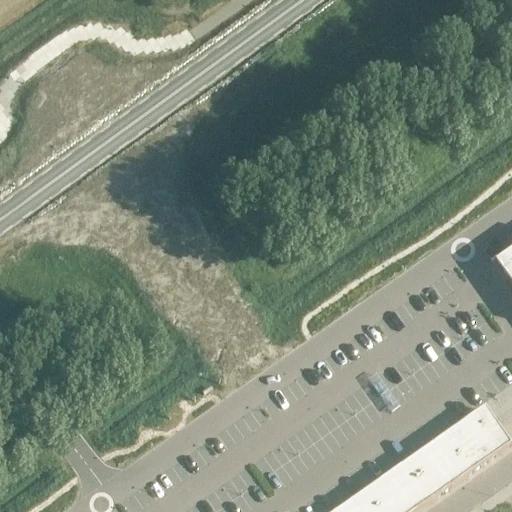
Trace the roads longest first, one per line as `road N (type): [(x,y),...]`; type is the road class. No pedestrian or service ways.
road 1 (unclassified): [(270,377),(458,244)]
road 2 (unclassified): [(270,377),(133,195)]
road 3 (unclassified): [(107,492),(270,377)]
road 4 (secondary): [(147,113),(304,0)]
road 5 (unclassified): [(0,347),(107,492)]
road 6 (secondary): [(147,113),(121,93),(73,96),(44,134),(54,181)]
